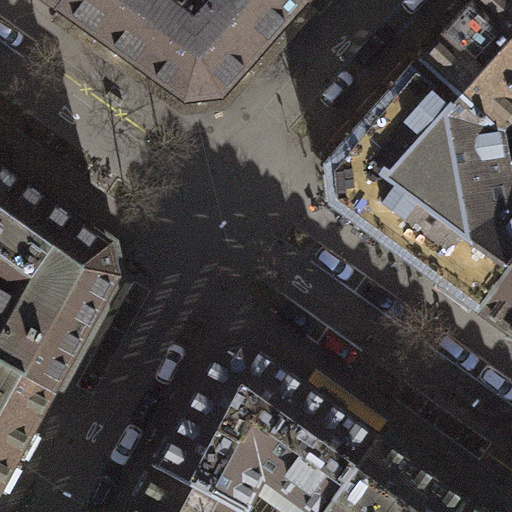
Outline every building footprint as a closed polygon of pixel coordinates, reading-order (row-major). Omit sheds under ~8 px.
[(42,0),(56,9),(62,0),(42,0)] [(62,0),(56,9),(179,98),(212,96),(301,1),(300,0),(62,0)] [(497,130),(511,113),(511,0),(481,0),(421,66),(497,130)] [(479,308),(511,261),(511,196),(497,130),(421,66),(330,166),(336,202),(479,308)] [(110,247),(0,168),(0,362),(53,392),(116,277),(110,247)] [(511,261),(479,308),(511,331),(511,261)] [(258,472),(328,511),(379,440),(250,347),(223,352),(160,464),(240,508),(258,472)] [(0,487),(45,406),(53,392),(0,362),(0,487)] [(327,511),(455,511),(465,500),(379,440),(328,511),(327,511)] [(247,511),(240,508),(160,464),(133,511),(247,511)] [(482,511),(465,500),(455,511),(482,511)]
